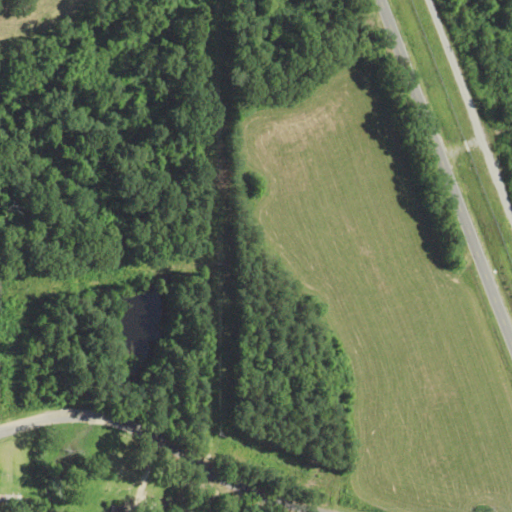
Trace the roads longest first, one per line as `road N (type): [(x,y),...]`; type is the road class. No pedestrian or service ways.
road 1 (tertiary): [(511,357),(380,0)]
road 2 (residential): [(0,431),(60,416),(109,418),(264,499),(321,511)]
